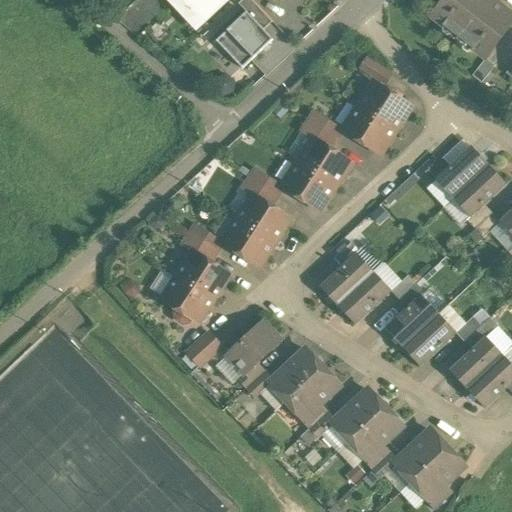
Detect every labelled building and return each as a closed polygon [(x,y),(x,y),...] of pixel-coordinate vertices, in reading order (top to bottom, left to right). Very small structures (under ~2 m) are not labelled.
[(182,0),(203,21),(225,0),(182,0)] [(245,0),(240,5),(264,31),(272,23),(249,0),(245,0)] [(511,23),(511,18),(487,0),(445,0),(431,18),(443,28),(446,25),(474,47),(472,50),(484,59),(485,59),(511,23)] [(264,31),(247,14),(217,43),(243,70),(273,40),(264,31)] [(390,75),(365,59),(359,70),(384,86),(390,75)] [(484,59),(471,77),(480,84),(494,66),(485,59),(484,59)] [(391,96),(373,84),(358,107),(395,131),(410,108),(400,102),(400,97),(396,94),(391,96)] [(395,131),(358,107),(343,131),(380,155),(395,131)] [(343,131),(315,113),(309,123),(337,141),(343,131)] [(337,141),(309,123),(302,133),(313,140),(330,151),(337,141)] [(330,151),(313,140),(298,164),(335,188),(350,164),(330,151)] [(450,168),(435,182),(452,200),(488,166),(471,148),(450,168)] [(441,159),(424,175),(432,185),(435,182),(450,168),(441,159)] [(335,188),(298,164),(283,187),(320,211),(335,188)] [(488,166),(452,200),(470,219),(484,205),(505,185),(488,166)] [(283,187),(257,170),(250,181),(276,197),(283,187)] [(250,181),(250,180),(243,191),(252,198),(252,197),(270,208),(276,197),(250,181)] [(270,208),(252,197),(252,198),(238,220),(274,244),(290,221),(270,208)] [(470,219),(466,222),(475,231),(492,214),(484,205),(470,219)] [(511,212),(500,223),(511,235),(511,212)] [(492,214),(475,231),(483,240),(500,223),(492,214)] [(223,244),(259,268),(274,244),(238,220),(223,244)] [(223,244),(196,226),(190,236),(217,253),(223,244)] [(217,253),(190,236),(183,248),(193,254),(210,265),(217,253)] [(352,243),(334,260),(342,269),(357,255),(360,252),(352,243)] [(210,265),(193,254),(178,277),(215,300),(229,277),(210,265)] [(342,269),(321,289),(338,307),(373,273),(357,255),(342,269)] [(373,273),(338,307),(355,326),(391,292),(373,273)] [(409,276),(391,292),(399,301),(417,285),(409,276)] [(215,300),(178,277),(162,300),(179,311),(176,316),(177,321),(182,324),(187,323),(190,318),(199,324),(215,300)] [(417,285),(399,301),(408,309),(421,297),(425,293),(417,285)] [(408,309),(386,330),(403,349),(438,315),(421,297),(408,309)] [(465,325),(448,306),(438,315),(455,334),(465,325)] [(455,334),(438,315),(403,349),(420,367),(455,334)] [(455,334),(464,343),(481,326),(473,317),(455,334)] [(264,323),(228,357),(244,375),(245,375),(258,363),(281,341),(264,323)] [(481,326),(464,343),(471,351),(486,338),(489,335),(481,326)] [(210,335),(188,355),(199,367),(221,347),(210,335)] [(471,351),(449,372),(468,390),(503,357),(486,338),(471,351)] [(275,380),(271,384),(272,384),(288,401),(323,368),(307,350),(275,380)] [(511,366),(503,357),(468,390),(485,409),(507,388),(511,383),(511,366)] [(258,363),(245,375),(244,375),(239,380),(248,389),(266,372),(258,363)] [(323,368),(288,401),(304,418),(304,419),(321,403),(340,385),(323,368)] [(266,372),(248,389),(256,399),(272,384),(271,384),(275,380),(266,372)] [(337,420),(333,424),(334,425),(350,442),(386,408),(369,390),(337,420)] [(321,403),(304,419),(304,418),(301,420),(310,430),(329,412),(321,403)] [(386,408),(350,442),(366,459),(367,460),(384,444),(403,426),(386,408)] [(329,412),(310,430),(319,439),(334,425),(333,424),(337,420),(329,412)] [(400,461),(396,465),(412,481),(448,448),(432,431),(400,461)] [(384,444),(367,460),(366,459),(364,461),(372,470),(391,452),(384,444)] [(448,448),(412,481),(428,499),(429,499),(445,484),(465,466),(448,448)] [(391,452),(372,470),(381,479),(396,465),(400,461),(391,452)] [(445,484),(429,499),(428,499),(426,501),(435,511),(454,493),(445,484)]
